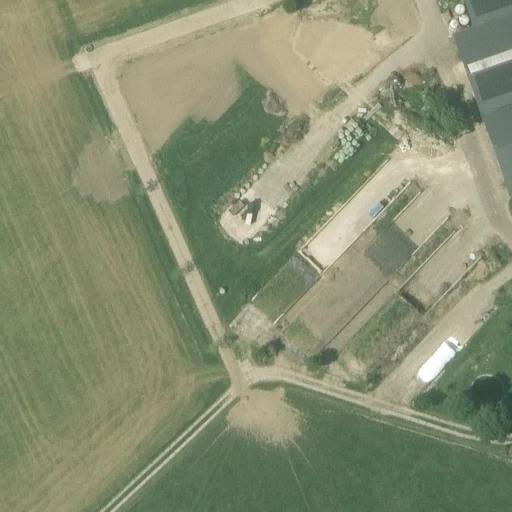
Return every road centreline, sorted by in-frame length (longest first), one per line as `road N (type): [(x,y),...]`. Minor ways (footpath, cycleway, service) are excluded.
road 1 (track): [(264,0),(145,137),(139,156),(234,376),(248,380),(108,511)]
road 2 (track): [(248,380),(291,378),(511,441)]
